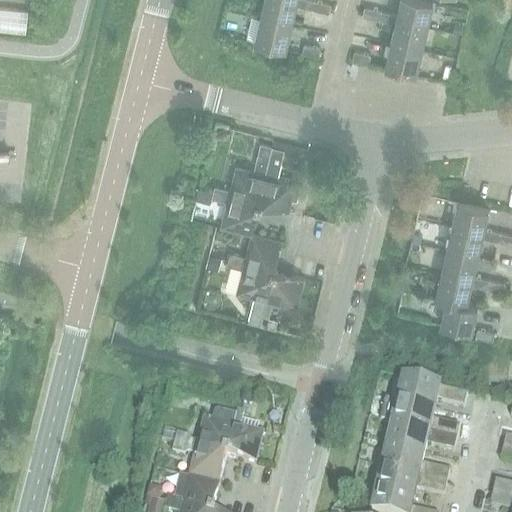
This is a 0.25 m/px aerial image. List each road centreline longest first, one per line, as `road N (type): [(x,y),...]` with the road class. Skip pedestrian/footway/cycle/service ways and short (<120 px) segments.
road 1 (residential): [(385,138),(288,503)]
road 2 (tertiary): [(29,511),(91,269)]
road 3 (tertiary): [(91,269),(139,77)]
road 4 (residential): [(325,127),(139,77)]
road 5 (residential): [(325,127),(358,0)]
road 6 (residential): [(511,132),(385,138)]
